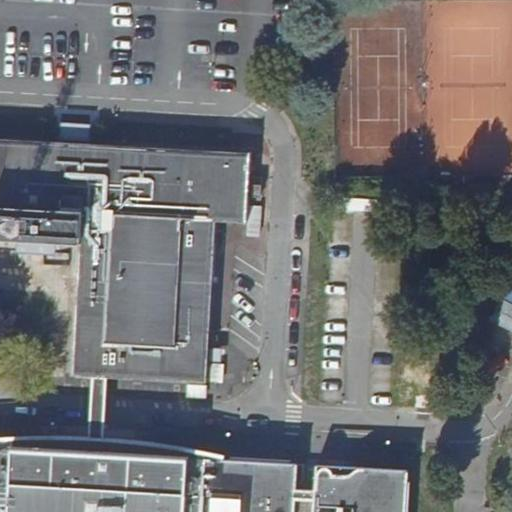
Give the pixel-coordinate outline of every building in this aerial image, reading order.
[(252,154),(0,139),(0,208),(81,213),(72,376),(103,378),(208,384),(217,221),(248,224),(249,197),(262,198),(262,178),(250,177),(252,154)] [(249,233),(262,234),(263,204),(251,203),(249,233)] [(0,208),(0,238),(79,243),(81,213),(0,208)] [(402,387),(441,389),(442,358),(403,356),(402,387)] [(128,440),(100,438),(82,437),(56,436),(40,436),(31,436),(14,437),(0,437),(0,511),(407,511),(410,469),(364,466),(364,468),(360,469),(358,470),(351,473),(346,474),(334,474),(332,470),(330,468),(327,467),(323,467),(321,469),(319,471),(319,473),(318,476),(318,488),(297,487),(299,463),(224,458),(224,455),(218,454),(195,449),(167,445),(150,442),(128,440)]
